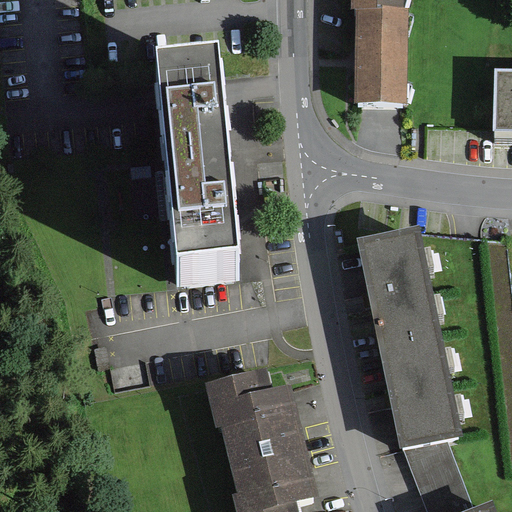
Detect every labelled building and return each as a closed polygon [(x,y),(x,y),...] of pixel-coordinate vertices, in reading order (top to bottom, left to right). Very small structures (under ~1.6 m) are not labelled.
[(347,0),(347,17),(353,17),(399,18),(399,0),(347,0)] [(353,17),(351,113),(403,114),(405,18),(399,18),(353,17)] [(228,180),(218,76),(160,82),(170,186),(228,180)] [(511,79),(494,79),(492,141),(511,141),(511,79)] [(239,283),(228,180),(170,186),(181,289),(239,283)] [(439,340),(417,237),(361,249),(383,351),(439,340)] [(460,442),(439,340),(383,351),(405,454),(460,442)] [(234,511),(293,511),(292,509),(316,503),(288,392),(270,397),(265,379),(205,394),(215,434),(222,432),(239,501),(232,502),(234,511)]
